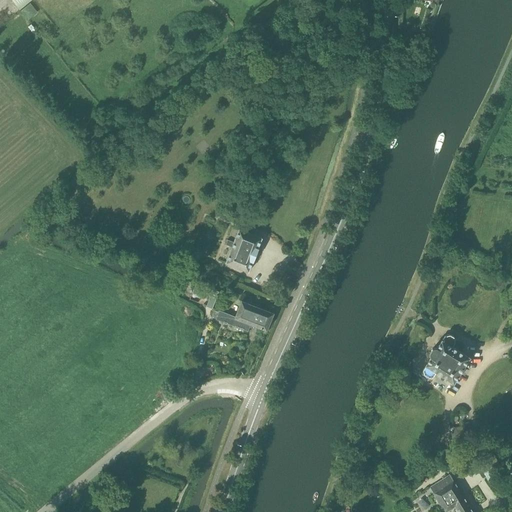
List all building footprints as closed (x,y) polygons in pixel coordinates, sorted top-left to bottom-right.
[(12,0),(20,9),(32,0),(12,0)] [(250,271),(255,258),(263,238),(239,229),(234,242),(228,240),(226,245),(232,247),(226,263),(250,271)] [(193,293),(209,300),(207,306),(213,308),(220,292),(197,282),(193,293)] [(251,324),(265,330),(268,331),(275,313),(242,301),(236,317),(220,310),(217,319),(249,331),(251,324)] [(438,373),(454,383),(470,357),(453,346),(456,342),(455,337),(450,334),(445,335),(443,340),(442,339),(437,348),(433,348),(430,352),(431,357),(426,365),(427,365),(423,370),(425,374),(429,377),(434,377),(435,374),(437,375),(438,373)] [(493,466),(483,472),(492,487),(502,481),(493,466)] [(458,511),(472,511),(473,511),(451,474),(430,486),(445,511),(456,506),(458,511)]
